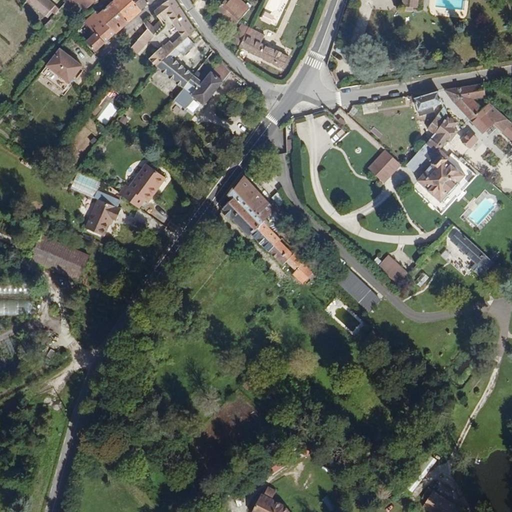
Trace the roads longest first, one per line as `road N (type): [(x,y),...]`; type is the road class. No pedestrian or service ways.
road 1 (secondary): [(55,511),(107,359),(292,98)]
road 2 (tertiary): [(511,73),(340,99),(314,92),(292,98)]
road 3 (unclassified): [(292,98),(242,71),(182,0)]
